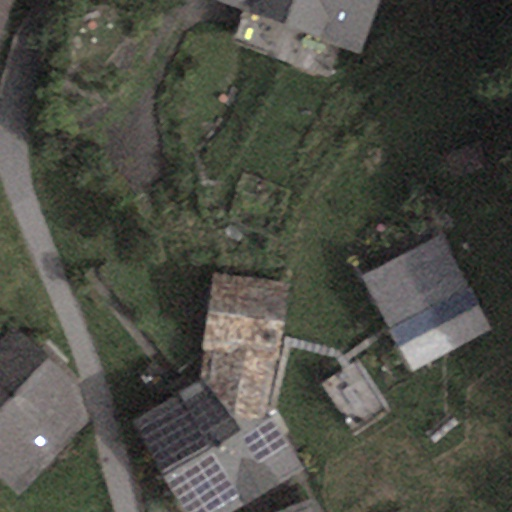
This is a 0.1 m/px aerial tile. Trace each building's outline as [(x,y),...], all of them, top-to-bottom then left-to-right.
[(261,0),(352,33),(364,0),(261,0)] [(481,325),(438,244),(372,278),(415,359),(481,325)] [(214,370),(264,415),(285,295),(226,287),(214,370)] [(0,451),(26,476),(78,420),(56,400),(71,384),(21,337),(0,359),(0,451)] [(264,415),(214,370),(216,379),(151,418),(206,511),(217,511),(295,467),(263,418),(264,415)] [(313,511),(312,508),(306,510),(299,493),(281,501),(285,511),(313,511)]
